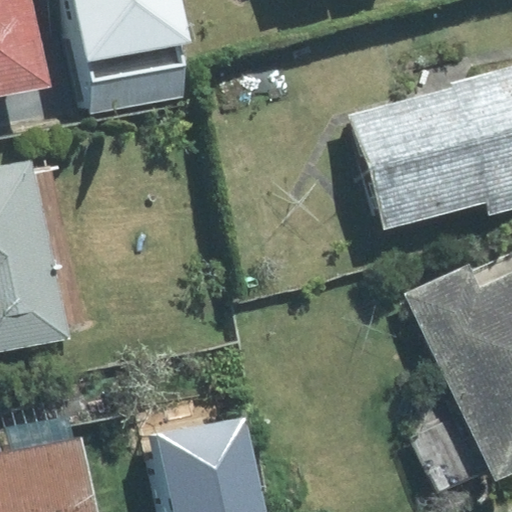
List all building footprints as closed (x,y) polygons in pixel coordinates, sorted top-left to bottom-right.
[(29,0),(0,0),(0,93),(46,84),(29,0)] [(64,0),(86,112),(182,93),(164,0),(64,0)] [(511,71),(354,116),(387,230),(488,201),(491,213),(511,206),(511,71)] [(0,350),(68,337),(32,159),(0,165),(0,350)] [(469,263),(405,293),(460,411),(406,436),(436,500),(493,474),(496,480),(511,473),(511,252),(473,271),(469,263)] [(0,511),(97,511),(83,440),(70,442),(64,413),(0,425),(0,511)] [(256,511),(241,422),(144,439),(157,511),(256,511)]
